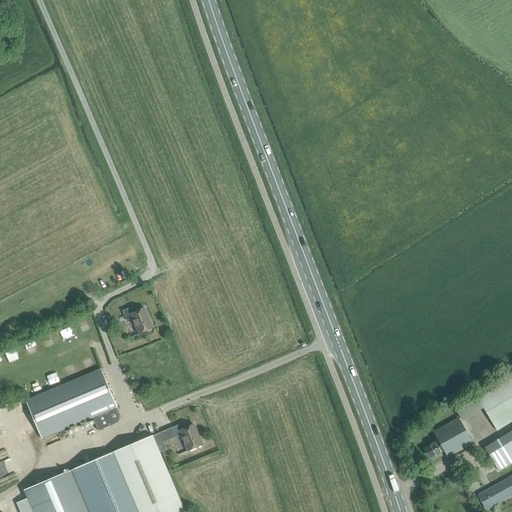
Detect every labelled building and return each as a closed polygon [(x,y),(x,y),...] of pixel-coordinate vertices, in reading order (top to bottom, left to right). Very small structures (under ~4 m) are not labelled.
[(83,240),(96,234),(94,230),(81,237),(83,240)] [(131,307),(122,310),(127,321),(132,318),(139,333),(153,328),(144,308),(133,312),(131,307)] [(35,328),(45,323),(40,313),(30,318),(35,328)] [(44,338),(45,347),(55,346),(54,336),(44,338)] [(29,354),(38,351),(35,344),(26,347),(29,354)] [(87,369),(95,366),(90,354),(82,358),(87,369)] [(26,400),(42,438),(108,411),(109,413),(118,409),(101,368),(26,400)] [(474,413),(479,410),(493,434),(511,422),(511,371),(466,400),(448,411),(451,419),(457,415),(459,419),(467,415),(465,411),(471,408),(474,413)] [(440,429),(434,432),(439,440),(424,449),(430,459),(444,451),(448,457),(469,444),(460,428),(458,430),(453,421),(446,425),(444,423),(438,425),(440,429)] [(183,429),(180,423),(172,427),(176,437),(182,435),(188,450),(202,444),(194,424),(183,429)] [(184,511),(157,445),(176,437),(172,427),(152,435),(113,452),(139,511),(184,511)] [(511,432),(485,449),(499,471),(511,463),(511,432)] [(139,511),(113,452),(71,470),(88,511),(139,511)] [(88,511),(71,470),(24,490),(33,511),(88,511)] [(511,476),(478,495),(485,509),(511,494),(511,476)]
